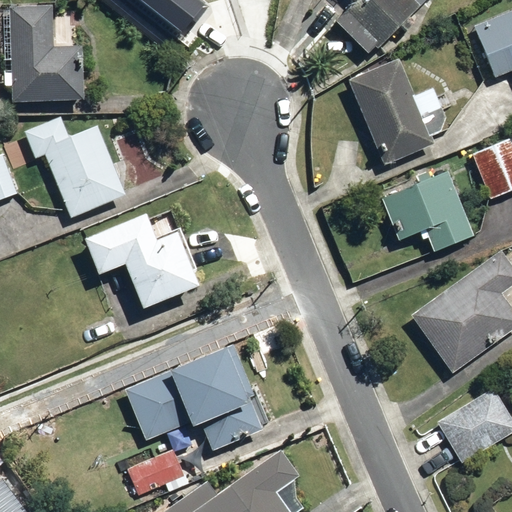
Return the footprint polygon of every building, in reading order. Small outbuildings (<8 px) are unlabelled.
[(205,4),(199,0),(138,0),(183,33),(205,4)] [(354,0),(333,22),(366,55),(373,48),(375,51),(425,0),(354,0)] [(51,7),(9,8),(11,104),(82,102),(81,47),(52,48),(51,7)] [(511,11),(473,27),(494,79),(511,71),(511,11)] [(396,60),(346,81),(383,167),(433,145),(430,138),(439,134),(445,118),(432,89),(412,97),(396,60)] [(97,91),(96,115),(139,117),(140,92),(97,91)] [(43,155),(69,220),(125,198),(96,127),(68,138),(59,117),(22,132),(33,160),(43,155)] [(511,140),(511,138),(470,155),(489,200),(511,191),(511,140)] [(2,157),(0,157),(0,201),(17,195),(2,157)] [(446,173),(379,200),(397,242),(423,231),(432,253),(472,237),(446,173)] [(144,215),(81,240),(96,276),(122,265),(140,310),(197,288),(175,232),(154,241),(144,215)] [(511,269),(499,252),(408,315),(450,375),(511,332),(511,311),(501,295),(511,287),(511,269)] [(232,345),(123,390),(145,442),(187,424),(189,429),(199,425),(210,452),(262,430),(249,399),(254,397),(232,345)] [(511,436),(511,417),(492,388),(434,427),(462,469),(511,436)] [(175,449),(127,470),(139,499),(187,478),(175,449)] [(299,511),(302,510),(294,498),(293,481),(297,477),(278,450),(215,495),(205,482),(163,511),(299,511)] [(28,511),(3,479),(0,481),(0,511),(28,511)]
